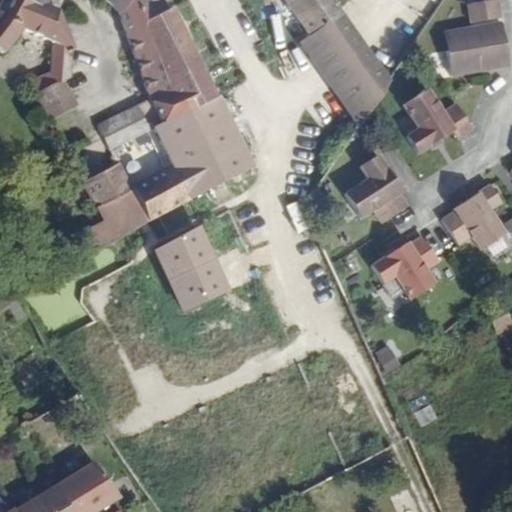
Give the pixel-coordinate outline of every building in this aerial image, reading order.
[(18,0),(8,0),(0,10),(0,56),(2,59),(21,35),(52,50),(52,93),(63,89),(68,85),(69,58),(62,17),(55,14),(18,0)] [(18,0),(55,14),(57,9),(51,5),(53,0),(18,0)] [(152,0),(95,0),(109,14),(116,24),(136,16),(146,28),(139,35),(149,49),(186,122),(220,107),(180,19),(175,23),(152,0)] [(298,45),(302,50),(346,17),(333,0),(285,0),(311,35),(298,45)] [(474,29),(503,25),(501,8),(471,13),(474,29)] [(136,16),(116,24),(149,108),(152,112),(168,131),(186,122),(149,49),(139,35),(146,28),(136,16)] [(302,50),(361,133),(394,84),(346,17),(302,50)] [(511,74),(505,31),(468,38),(469,44),(451,47),(452,60),(450,60),(454,85),(511,75),(511,74)] [(469,44),(468,38),(450,40),(451,47),(469,44)] [(63,89),(52,93),(40,101),(52,125),(76,111),(63,89)] [(434,108),(430,100),(406,116),(421,139),(409,148),(421,165),(455,141),(450,134),(465,124),(448,99),(434,108)] [(177,174),(194,207),(253,178),(220,107),(186,122),(168,131),(158,136),(177,174)] [(168,131),(152,112),(105,135),(115,156),(158,136),(168,131)] [(386,234),(411,217),(402,205),(404,202),(380,167),(363,178),(371,190),(348,206),(364,230),(377,221),(386,234)] [(81,180),(98,213),(130,197),(116,172),(93,184),(88,176),(81,180)] [(139,214),(148,230),(194,207),(177,174),(130,197),(139,214)] [(503,210),(492,193),(456,216),(457,219),(444,228),(460,253),(473,244),(482,257),(506,242),(491,219),(503,210)] [(107,230),(115,226),(139,214),(130,197),(98,213),(107,230)] [(115,226),(123,242),(148,230),(139,214),(115,226)] [(506,238),(511,234),(511,217),(499,225),(506,238)] [(225,292),(195,228),(153,248),(183,312),(225,292)] [(412,255),(411,253),(375,277),(385,295),(398,287),(414,309),(438,293),(428,280),(442,271),(426,246),(412,255)] [(511,335),(500,313),(483,323),(497,348),(511,339),(511,335)] [(406,404),(417,428),(434,420),(422,396),(406,404)] [(92,463),(54,485),(69,511),(96,511),(114,502),(92,463)] [(69,511),(54,485),(38,494),(47,511),(69,511)] [(47,511),(38,494),(12,509),(14,511),(47,511)]
